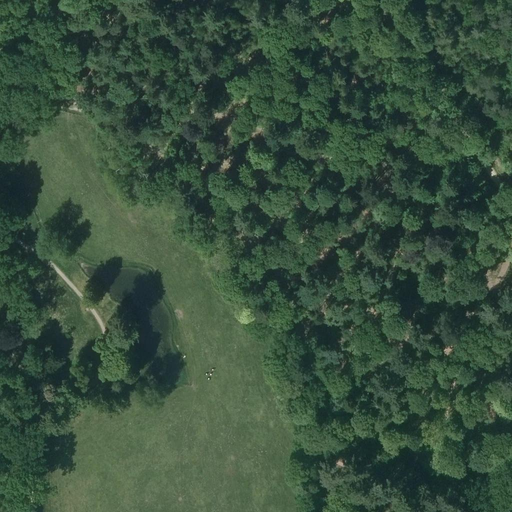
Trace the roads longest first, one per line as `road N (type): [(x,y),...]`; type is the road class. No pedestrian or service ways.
road 1 (track): [(306,511),(310,371),(271,272),(212,197),(134,138),(67,101)]
road 2 (track): [(494,288),(467,251),(353,168),(210,114),(146,100),(67,101)]
road 3 (track): [(0,231),(82,295),(106,344),(96,377),(35,427),(32,511)]
road 4 (track): [(511,204),(359,0)]
road 5 (track): [(279,0),(326,44),(354,87),(395,192)]
